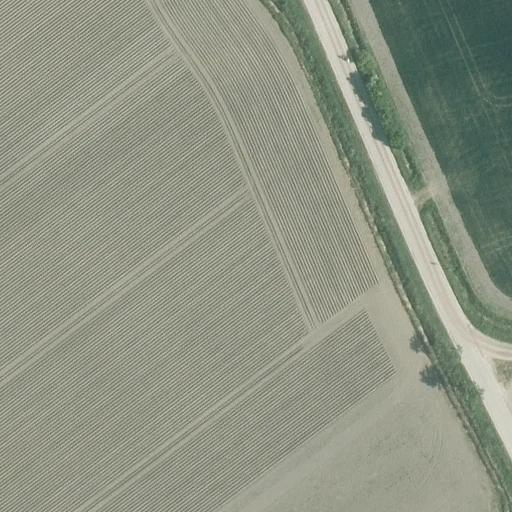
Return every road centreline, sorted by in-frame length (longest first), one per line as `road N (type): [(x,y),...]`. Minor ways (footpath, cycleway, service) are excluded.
road 1 (unclassified): [(448,317),(310,0)]
road 2 (unclassified): [(510,441),(448,317)]
